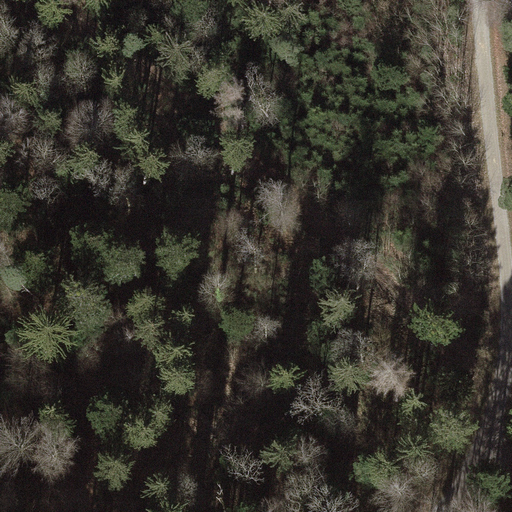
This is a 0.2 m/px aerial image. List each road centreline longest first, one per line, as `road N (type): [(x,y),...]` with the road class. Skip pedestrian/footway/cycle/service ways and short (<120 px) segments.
road 1 (track): [(511,278),(481,0)]
road 2 (track): [(444,511),(495,434),(511,306)]
